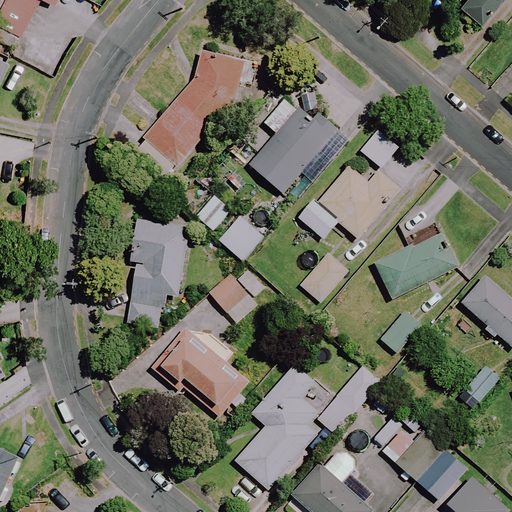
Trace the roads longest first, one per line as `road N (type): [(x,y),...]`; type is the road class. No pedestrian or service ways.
road 1 (residential): [(173,511),(96,435),(69,382),(56,322),(70,149),(84,104),(159,0)]
road 2 (residential): [(511,168),(316,0)]
